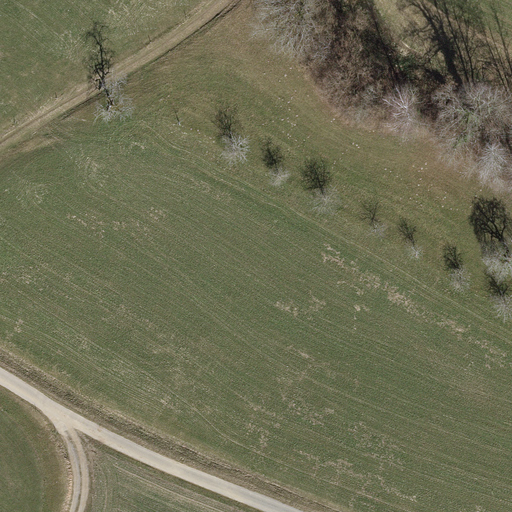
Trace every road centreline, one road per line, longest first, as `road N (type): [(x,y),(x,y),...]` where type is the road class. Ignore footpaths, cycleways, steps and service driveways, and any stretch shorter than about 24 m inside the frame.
road 1 (track): [(0,150),(177,43),(229,0)]
road 2 (track): [(276,511),(138,456),(61,413)]
